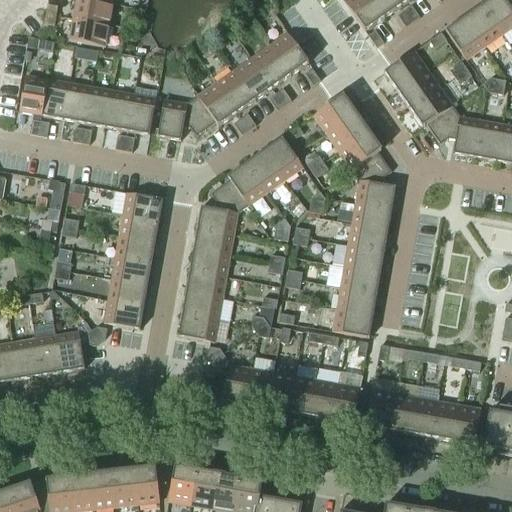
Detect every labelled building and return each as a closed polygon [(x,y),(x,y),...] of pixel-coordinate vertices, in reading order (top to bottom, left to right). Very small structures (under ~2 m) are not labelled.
[(383,21),(368,0),(349,0),(343,4),(365,34),(383,21)] [(400,9),(393,0),(368,0),(383,21),(400,9)] [(413,0),(393,0),(400,9),(413,0)] [(511,12),(503,0),(491,0),(481,7),(502,38),(511,30),(511,12)] [(511,0),(503,0),(511,12),(511,0)] [(108,28),(112,7),(77,1),(73,22),(108,28)] [(56,18),(57,9),(47,7),(45,16),(56,18)] [(502,38),(481,7),(463,20),(484,50),(502,38)] [(419,20),(411,8),(403,14),(412,26),(419,20)] [(412,26),(403,14),(397,18),(405,30),(412,26)] [(54,28),(56,18),(45,16),(44,26),(54,28)] [(484,50),(463,20),(444,33),(466,63),(484,50)] [(104,50),(108,28),(73,22),(69,44),(104,50)] [(383,46),(375,34),(368,39),(376,51),(383,46)] [(308,66),(287,36),(268,49),(290,79),(308,66)] [(446,43),(441,36),(429,44),(434,51),(446,43)] [(290,79),(268,49),(251,61),(272,92),(290,79)] [(396,94),(427,73),(413,55),(383,76),(396,94)] [(272,92),(251,61),(233,74),(254,104),(272,92)] [(466,72),(461,65),(449,73),(454,80),(466,72)] [(320,83),(311,71),(304,76),(313,88),(320,83)] [(459,87),(471,79),(466,72),(454,80),(459,87)] [(409,112),(439,91),(427,73),(396,94),(409,112)] [(254,104),(233,74),(215,86),(236,117),(254,104)] [(41,119),(47,83),(26,79),(19,115),(41,119)] [(494,96),(497,82),(491,81),(482,87),(488,95),(494,96)] [(503,98),(505,83),(497,82),(494,96),(503,98)] [(63,123),(69,86),(47,83),(41,119),(63,123)] [(84,127),(90,90),(69,86),(63,123),(84,127)] [(236,117),(215,86),(198,98),(217,125),(215,126),(218,130),(236,117)] [(105,130),(112,94),(90,90),(84,127),(105,130)] [(452,109),(451,108),(439,91),(409,112),(422,131),(426,128),(452,109)] [(291,104),(282,92),(275,97),(284,109),(291,104)] [(126,134),(133,98),(112,94),(105,130),(126,134)] [(217,125),(198,98),(195,94),(192,96),(195,100),(186,107),(163,103),(157,140),(180,143),(183,130),(190,131),(195,139),(215,126),(217,125)] [(284,109),(275,97),(268,102),(277,114),(284,109)] [(149,138),(155,102),(133,98),(126,134),(149,138)] [(325,137),(355,116),(343,98),(312,119),(325,137)] [(474,160),(481,124),(460,120),(453,111),(457,108),(455,105),(451,108),(452,109),(426,128),(439,147),(448,142),(455,143),(452,156),(474,160)] [(368,134),(355,116),(325,137),(338,155),(368,134)] [(255,129),(247,117),(240,122),(248,134),(255,129)] [(248,134),(240,122),(233,127),(241,139),(248,134)] [(37,139),(40,124),(32,123),(29,137),(37,139)] [(46,140),(49,126),(40,124),(37,139),(46,140)] [(496,164),(502,128),(481,124),(474,160),(496,164)] [(511,167),(511,129),(502,128),(496,164),(511,167)] [(290,145),(302,136),(298,129),(285,138),(290,145)] [(80,146),(83,132),(75,130),(72,145),(80,146)] [(89,148),(92,133),(83,132),(80,146),(89,148)] [(346,176),(377,155),(381,152),(368,134),(338,155),(350,172),(345,175),(346,176)] [(123,154),(126,139),(117,138),(115,152),(123,154)] [(131,155),(134,141),(126,139),(123,154),(131,155)] [(303,171),(281,140),(263,153),(284,184),(303,171)] [(284,184),(263,153),(245,166),(266,196),(284,184)] [(381,188),(383,181),(391,175),(377,155),(346,176),(348,178),(352,175),(358,185),(354,207),(391,213),(395,190),(381,188)] [(323,166),(318,159),(306,167),(311,174),(323,166)] [(266,196),(245,166),(227,179),(229,183),(247,210),(266,196)] [(316,181),(328,173),(323,166),(311,174),(316,181)] [(57,194),(59,184),(49,183),(47,193),(57,194)] [(237,217),(247,210),(229,183),(210,197),(216,205),(214,212),(201,209),(197,232),(233,239),(237,217)] [(83,197),(85,189),(70,186),(69,195),(83,197)] [(325,203),(319,194),(311,200),(310,206),(324,208),(325,203)] [(158,227),(162,203),(126,196),(122,220),(158,227)] [(323,218),(324,208),(310,206),(308,215),(323,218)] [(387,234),(391,213),(354,207),(351,227),(387,234)] [(155,246),(158,227),(122,220),(118,239),(155,246)] [(77,231),(79,224),(64,221),(63,229),(77,231)] [(290,230),(284,221),(275,227),(275,233),(289,235),(290,230)] [(50,234),(52,224),(42,222),(40,232),(50,234)] [(383,256),(387,234),(351,227),(347,249),(383,256)] [(76,241),(77,231),(63,229),(61,238),(76,241)] [(308,241),(309,233),(295,230),(293,238),(308,241)] [(49,243),(50,234),(40,232),(39,241),(49,243)] [(229,260),(233,239),(197,232),(193,253),(229,260)] [(287,245),(289,235),(275,233),(273,242),(287,245)] [(306,250),(308,241),(293,238),(292,247),(306,250)] [(151,267),(155,246),(118,239),(115,261),(151,267)] [(380,276),(383,256),(347,249),(343,270),(380,276)] [(226,281),(229,260),(193,253),(189,274),(226,281)] [(283,268),(285,261),(270,258),(269,266),(283,268)] [(147,289),(151,267),(115,261),(111,282),(147,289)] [(70,274),(71,267),(57,264),(55,272),(70,274)] [(282,278),(283,268),(269,266),(267,275),(282,278)] [(376,297),(380,276),(343,270),(340,291),(376,297)] [(68,283),(70,274),(55,272),(54,281),(68,283)] [(300,283),(302,276),(287,273),(286,281),(300,283)] [(222,302),(226,281),(189,274),(185,296),(222,302)] [(299,293),(300,283),(286,281),(284,290),(299,293)] [(144,309),(147,289),(111,282),(107,303),(144,309)] [(372,318),(376,297),(340,291),(336,312),(372,318)] [(43,305),(41,296),(27,298),(29,307),(43,305)] [(182,317),(218,323),(222,302),(185,296),(182,317)] [(29,307),(27,298),(13,300),(14,309),(29,307)] [(276,312),(277,303),(263,300),(261,309),(276,312)] [(140,332),(144,309),(107,303),(103,326),(140,332)] [(368,341),(372,318),(336,312),(332,335),(368,341)] [(214,346),(218,323),(182,317),(178,339),(214,346)] [(293,328),(294,319),(280,317),(278,325),(293,328)] [(267,326),(263,321),(253,319),(251,329),(254,334),(267,326)] [(501,344),(511,345),(511,321),(505,321),(501,344)] [(268,341),(270,331),(267,326),(254,334),(258,339),(268,341)] [(105,342),(107,332),(96,330),(91,333),(100,345),(105,342)] [(287,347),(290,332),(281,331),(279,345),(287,347)] [(100,345),(91,333),(86,337),(85,347),(95,349),(100,345)] [(84,371),(80,348),(78,335),(55,339),(61,375),(84,371)] [(323,347),(325,338),(310,336),(308,344),(323,347)] [(337,349),(338,341),(325,338),(323,347),(337,349)] [(61,375),(55,339),(34,342),(40,379),(61,375)] [(40,379),(34,342),(13,346),(19,382),(40,379)] [(365,360),(367,346),(359,344),(356,359),(365,360)] [(0,385),(19,382),(13,346),(0,347),(0,385)] [(386,364),(389,350),(380,348),(377,363),(386,364)] [(210,365),(223,357),(219,351),(209,350),(207,360),(210,365)] [(422,364),(424,356),(409,353),(408,362),(422,364)] [(436,367),(438,358),(424,356),(422,364),(436,367)] [(224,372),(226,362),(223,357),(210,365),(214,370),(224,372)] [(465,372),(466,363),(452,361),(450,369),(465,372)] [(479,374),(480,366),(466,363),(465,372),(479,374)] [(246,409),(253,372),(230,368),(223,405),(246,409)] [(267,412),(273,376),(253,372),(246,409),(267,412)] [(288,416),(295,380),(273,376),(267,412),(288,416)] [(310,420),(316,383),(295,380),(288,416),(310,420)] [(331,424),(337,387),(316,383),(310,420),(331,424)] [(353,427),(360,391),(337,387),(331,424),(353,427)] [(387,433),(394,397),(372,393),(366,430),(387,433)] [(409,437),(415,401),(394,397),(387,433),(409,437)] [(430,441),(436,405),(415,401),(409,437),(430,441)] [(451,445),(458,408),(436,405),(430,441),(451,445)] [(474,449),(480,412),(458,408),(451,445),(474,449)] [(511,417),(488,414),(482,450),(511,455),(511,417)] [(159,506),(155,469),(132,472),(136,508),(159,506)] [(190,509),(196,473),(174,469),(168,505),(190,509)] [(136,508),(132,472),(111,474),(115,511),(136,508)] [(208,511),(211,511),(218,477),(196,473),(190,509),(208,511)] [(104,511),(115,511),(111,474),(89,477),(93,511),(104,511)] [(93,511),(89,477),(68,479),(71,511),(93,511)] [(233,511),(239,480),(218,477),(211,511),(233,511)] [(71,511),(68,479),(46,482),(48,511),(71,511)] [(255,511),(258,498),(259,499),(261,484),(239,480),(233,511),(255,511)] [(39,511),(30,485),(8,492),(15,511),(39,511)] [(0,511),(15,511),(8,492),(0,494),(0,511)] [(277,511),(279,502),(259,499),(258,498),(255,511),(277,511)] [(300,511),(301,506),(279,502),(277,511),(300,511)]
